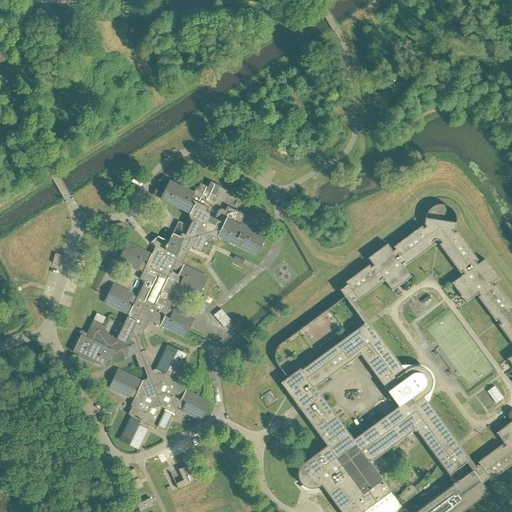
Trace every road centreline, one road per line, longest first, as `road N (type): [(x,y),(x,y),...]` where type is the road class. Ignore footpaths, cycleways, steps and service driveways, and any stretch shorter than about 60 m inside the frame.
road 1 (residential): [(45,330),(82,222),(132,211),(150,178),(186,152),(269,185),(278,211),(273,254),(200,328)]
road 2 (residential): [(45,330),(108,449),(137,457),(219,421),(257,439),(261,486),(290,511)]
